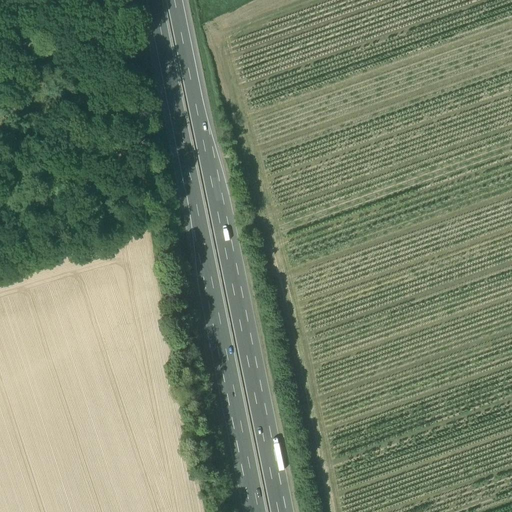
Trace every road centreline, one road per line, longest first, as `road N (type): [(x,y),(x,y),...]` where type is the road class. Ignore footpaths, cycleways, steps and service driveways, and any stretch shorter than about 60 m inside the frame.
road 1 (motorway): [(153,0),(257,511)]
road 2 (motorway): [(277,511),(174,0)]
